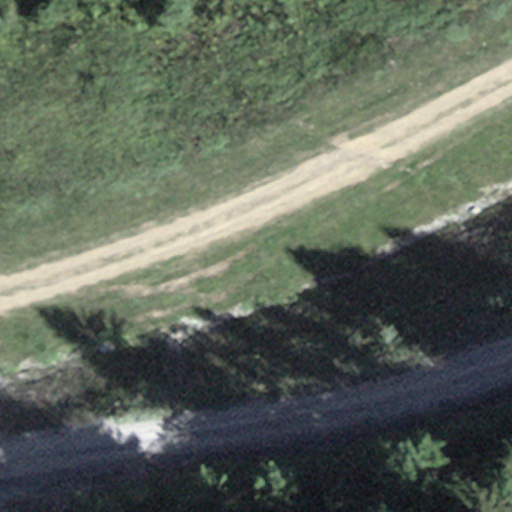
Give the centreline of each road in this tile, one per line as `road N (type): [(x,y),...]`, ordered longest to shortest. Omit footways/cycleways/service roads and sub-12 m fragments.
road 1 (track): [(0,288),(208,223),(511,72)]
road 2 (track): [(0,459),(318,423),(511,372)]
